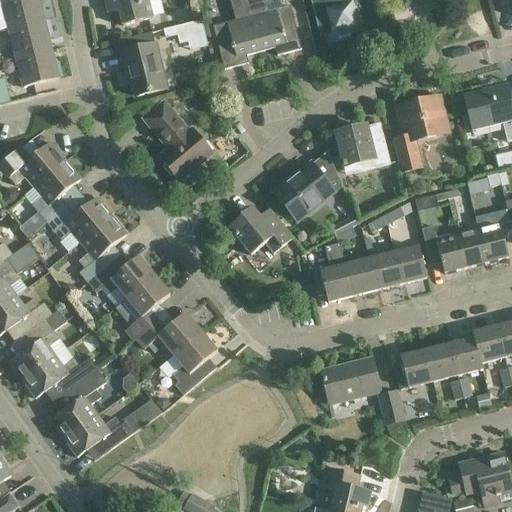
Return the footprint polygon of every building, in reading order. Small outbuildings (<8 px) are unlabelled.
[(2,0),(1,0),(8,29),(44,20),(39,0),(2,0)] [(122,29),(151,21),(145,0),(108,0),(109,4),(104,6),(107,16),(118,13),(122,29)] [(260,53),(246,0),(229,0),(235,21),(213,27),(224,70),(248,64),(246,56),(260,53)] [(290,7),(286,8),(283,0),(246,0),(260,53),(275,49),(277,56),(301,50),(290,7)] [(310,0),(315,14),(321,12),(327,37),(328,42),(351,37),(366,33),(357,0),(310,0)] [(395,0),(397,8),(405,13),(434,5),(437,0),(395,0)] [(8,29),(15,58),(52,49),(44,20),(8,29)] [(200,24),(177,29),(182,48),(204,43),(200,24)] [(136,97),(166,90),(155,44),(121,53),(125,71),(129,70),(136,97)] [(15,58),(23,88),(59,79),(52,49),(15,58)] [(462,98),(471,134),(501,126),(505,144),(511,142),(511,116),(505,87),(462,98)] [(438,101),(395,111),(402,140),(392,143),(400,175),(420,170),(413,143),(446,135),(438,101)] [(179,184),(210,157),(190,133),(188,135),(162,105),(141,123),(150,133),(153,130),(170,150),(158,160),(179,184)] [(337,135),(345,168),(373,161),(375,169),(389,165),(382,136),(368,139),(365,128),(337,135)] [(35,189),(66,163),(50,143),(30,160),(21,149),(0,164),(0,168),(15,186),(25,178),(35,189)] [(66,163),(35,189),(43,198),(32,207),(47,225),(69,207),(60,197),(81,180),(66,163)] [(274,198),(280,206),(276,210),(275,216),(278,219),(282,220),(288,215),(295,224),(331,194),(309,167),(295,179),(296,180),(274,198)] [(499,176),(487,178),(489,189),(501,187),(499,176)] [(457,192),(446,195),(448,201),(459,198),(457,192)] [(448,201),(446,195),(435,197),(437,204),(448,201)] [(81,244),(112,218),(96,199),(76,216),(69,207),(47,225),(61,241),(71,233),(81,244)] [(510,230),(504,204),(503,204),(505,211),(474,219),(477,231),(476,232),(485,266),(507,261),(498,226),(508,224),(509,230),(510,230)] [(227,231),(249,258),(263,246),(272,257),(291,242),(268,213),(258,220),(250,210),(239,219),(240,221),(227,231)] [(382,219),(386,227),(402,218),(398,211),(382,219)] [(112,218),(81,244),(89,254),(78,262),(85,270),(80,275),(88,285),(113,264),(105,254),(127,235),(112,218)] [(353,230),(357,228),(352,218),(331,229),(336,239),(353,230)] [(370,235),(386,227),(382,219),(366,228),(370,235)] [(32,228),(25,228),(20,232),(27,240),(36,233),(32,228)] [(463,271),(455,237),(437,242),(433,228),(421,231),(430,267),(439,265),(442,277),(463,271)] [(353,230),(336,239),(340,246),(357,237),(353,230)] [(455,237),(463,271),(485,266),(476,232),(455,237)] [(0,265),(7,261),(7,260),(13,256),(4,244),(0,246),(0,265)] [(367,262),(345,268),(339,245),(337,246),(351,300),(375,294),(367,262)] [(35,255),(29,246),(18,254),(24,263),(35,255)] [(351,300),(337,246),(325,249),(330,271),(319,274),(319,275),(310,278),(314,295),(323,293),(326,306),(351,300)] [(391,256),(399,288),(424,281),(416,250),(391,256)] [(391,256),(367,262),(375,294),(399,288),(391,256)] [(113,264),(88,285),(96,294),(101,290),(107,297),(117,288),(127,300),(155,277),(138,258),(120,273),(113,264)] [(7,261),(0,265),(0,309),(17,297),(9,287),(20,279),(7,261)] [(134,342),(160,321),(151,311),(170,296),(155,277),(127,300),(128,301),(116,311),(129,328),(125,331),(134,342)] [(66,286),(61,290),(68,298),(77,291),(73,286),(66,286)] [(23,307),(17,297),(0,309),(0,336),(19,323),(26,333),(22,336),(23,337),(46,321),(46,320),(53,316),(44,303),(40,306),(34,299),(23,307)] [(46,321),(23,337),(30,347),(9,362),(23,382),(56,358),(48,347),(59,339),(55,333),(68,324),(58,311),(53,316),(46,320),(46,321)] [(160,321),(134,342),(141,351),(147,346),(154,354),(164,346),(174,357),(202,334),(185,314),(167,330),(160,321)] [(511,323),(496,328),(504,358),(511,356),(511,323)] [(496,328),(472,334),(481,371),(482,370),(481,364),(504,358),(496,328)] [(202,334),(174,357),(183,368),(172,376),(178,383),(175,387),(183,397),(198,384),(190,375),(217,353),(202,334)] [(473,339),(449,345),(457,377),(481,371),(472,334),(473,339)] [(449,345),(425,352),(433,383),(457,377),(449,345)] [(408,389),(433,383),(425,352),(400,358),(403,371),(395,373),(399,391),(408,388),(408,389)] [(56,358),(23,382),(35,399),(63,380),(71,391),(98,372),(89,359),(79,367),(73,359),(63,367),(56,358)] [(328,408),(377,395),(368,361),(319,374),(328,408)] [(511,388),(507,370),(498,372),(502,390),(511,388)] [(98,372),(71,391),(78,401),(50,421),(64,440),(98,416),(90,406),(101,398),(95,391),(106,383),(98,372)] [(127,396),(140,387),(130,375),(123,381),(122,389),(127,396)] [(458,383),(463,400),(472,398),(468,380),(458,383)] [(453,402),(463,400),(458,383),(449,385),(453,402)] [(398,393),(377,398),(385,428),(386,428),(388,435),(401,424),(406,423),(398,393)] [(155,404),(162,413),(171,405),(167,401),(160,400),(155,404)] [(98,416),(64,440),(77,458),(103,440),(110,450),(133,435),(124,423),(120,426),(115,418),(104,426),(98,416)] [(459,464),(462,479),(449,482),(452,494),(465,491),(466,496),(481,492),(484,506),(511,498),(511,486),(504,453),(459,464)] [(0,484),(11,477),(0,461),(0,484)] [(329,511),(332,511),(365,511),(370,493),(356,490),(359,477),(327,470),(323,489),(334,491),(329,511)] [(9,494),(0,500),(0,511),(13,511),(19,508),(9,494)] [(191,494),(182,510),(185,511),(216,511),(213,510),(215,508),(191,494)] [(473,511),(471,500),(453,505),(454,511),(473,511)]
